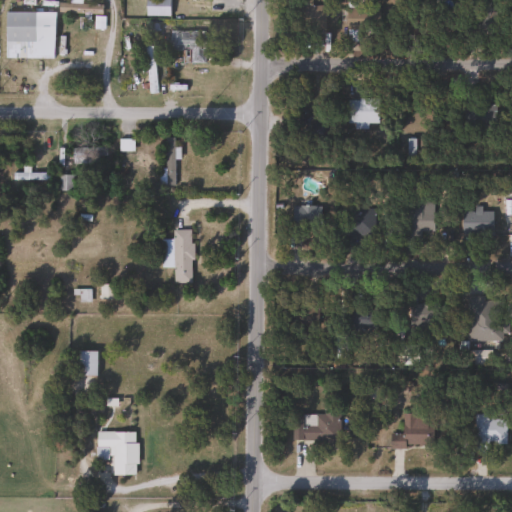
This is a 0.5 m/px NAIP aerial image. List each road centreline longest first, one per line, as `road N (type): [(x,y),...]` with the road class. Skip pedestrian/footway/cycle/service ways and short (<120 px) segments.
road 1 (residential): [(249,511),(261,0)]
road 2 (residential): [(251,481),(511,481)]
road 3 (residential): [(259,96),(0,105)]
road 4 (residential): [(253,366),(511,377)]
road 5 (residential): [(253,267),(511,266)]
road 6 (residential): [(260,47),(511,58)]
